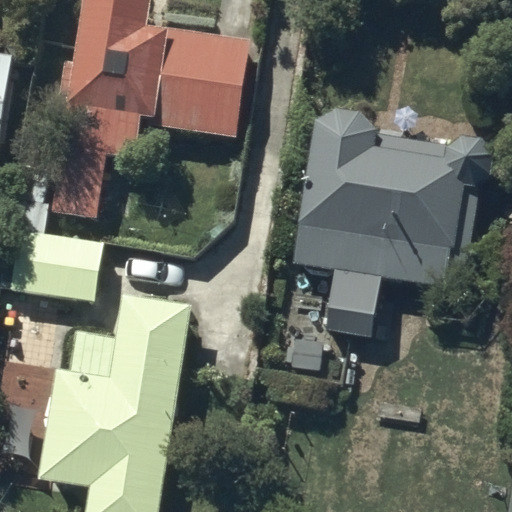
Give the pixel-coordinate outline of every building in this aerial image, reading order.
[(84,0),(76,57),(66,55),(60,94),(70,96),(53,204),(98,209),(107,150),(134,155),(141,109),(154,111),(152,120),(237,133),(252,35),(148,19),(150,0),(84,0)] [(0,141),(13,52),(0,49),(0,141)] [(312,115),(294,257),(335,264),(327,326),(371,333),(381,272),(444,281),(447,263),(468,266),(480,181),(481,180),(483,179),(485,178),(487,176),(489,174),(490,173),(492,171),(493,169),(494,166),(495,164),(496,162),(496,159),(497,157),(497,154),(496,152),(496,150),(495,147),(495,145),(494,143),(493,141),(491,138),(490,137),(488,135),(486,133),(484,132),(482,131),(480,129),(478,128),(475,128),(473,127),(471,127),(468,127),(466,127),(463,127),(461,128),(459,129),(456,130),(454,131),(452,132),(450,134),(449,136),(447,137),(376,127),(375,125),(375,122),(374,120),(373,118),(372,116),(370,114),(369,112),(367,110),(366,109),(364,107),(362,106),(360,104),(358,103),(356,102),(354,101),(352,101),(349,100),(347,100),(345,99),(342,99),(340,99),(338,99),(335,100),(333,100),(331,101),(328,102),(326,103),(324,104),(322,105),(320,106),(318,108),(317,109),(315,111),(313,113),(312,115)] [(96,295),(103,239),(46,230),(50,199),(47,198),(51,166),(18,161),(3,283),(96,295)] [(157,511),(191,299),(121,288),(114,333),(74,326),(68,366),(57,364),(40,472),(88,480),(83,511),(157,511)]
